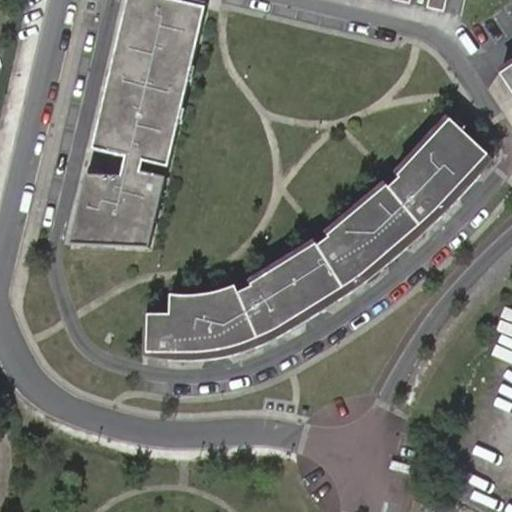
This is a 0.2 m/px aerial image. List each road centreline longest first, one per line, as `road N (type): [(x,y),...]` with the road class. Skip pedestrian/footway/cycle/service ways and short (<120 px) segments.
road 1 (residential): [(0,301),(7,335),(34,381),(73,411),(188,436),(276,433),(371,461)]
road 2 (residential): [(0,278),(65,0)]
road 3 (residential): [(371,461),(381,405),(396,377),(466,282),(511,238)]
